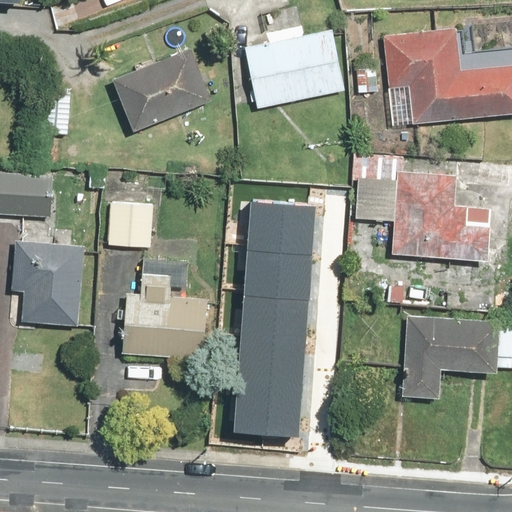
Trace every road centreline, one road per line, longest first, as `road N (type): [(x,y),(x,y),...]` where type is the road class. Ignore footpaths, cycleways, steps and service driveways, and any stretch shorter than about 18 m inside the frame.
road 1 (residential): [(0,478),(461,511)]
road 2 (unknown): [(0,22),(80,29),(240,0)]
